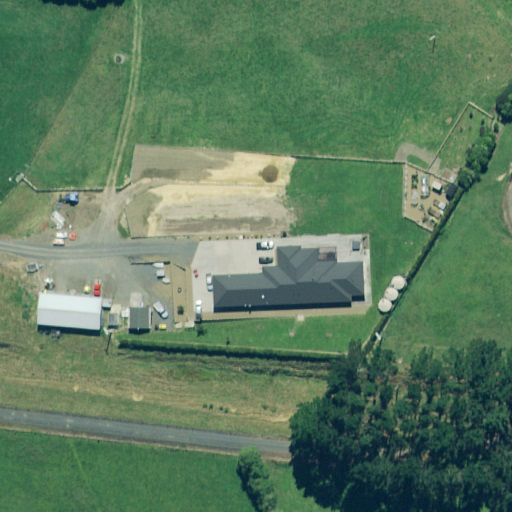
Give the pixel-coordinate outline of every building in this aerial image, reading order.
[(328,268),(327,258),(307,259),(307,268),(293,269),(293,292),(282,292),(282,310),(312,309),(312,303),(357,301),(355,267),(328,268)] [(242,299),(223,292),(216,311),(235,318),(242,299)] [(104,299),(43,294),(40,325),(101,330),(104,299)] [(37,307),(37,296),(11,295),(11,307),(37,307)] [(270,321),(270,298),(246,298),(245,321),(270,321)]
